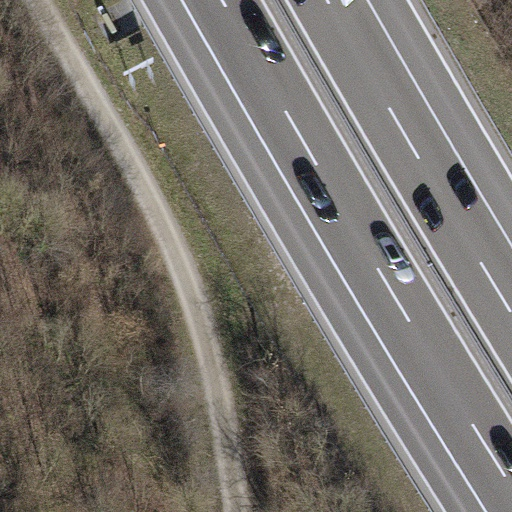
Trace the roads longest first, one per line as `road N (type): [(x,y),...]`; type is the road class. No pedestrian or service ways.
road 1 (motorway): [(203,0),(509,511)]
road 2 (track): [(38,0),(188,279),(214,349),(242,511)]
road 3 (motorway): [(511,278),(348,0)]
